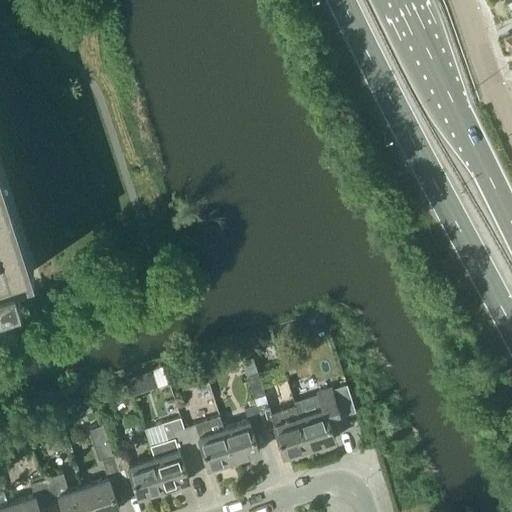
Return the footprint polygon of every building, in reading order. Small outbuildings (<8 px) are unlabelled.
[(20,280),(14,262),(33,256),(31,250),(30,251),(0,158),(0,289),(2,289),(1,286),(20,280)] [(265,344),(270,338),(267,331),(259,330),(255,336),(258,343),(265,344)] [(254,397),(265,393),(258,371),(247,374),(254,397)] [(141,372),(127,377),(133,394),(147,390),(141,372)] [(310,446),(335,438),(328,419),(340,415),(331,386),(318,390),(324,407),(299,415),(310,446)] [(272,410),(268,399),(256,403),(264,427),(274,424),(284,455),(310,446),(299,415),(295,403),(272,410)] [(264,427),(256,403),(246,407),(249,418),(224,426),(234,458),(259,450),(253,431),(264,427)] [(192,450),(203,446),(209,466),(234,458),(224,426),(200,434),(196,422),(184,426),(192,450)] [(106,434),(103,424),(90,428),(93,438),(106,434)] [(192,450),(184,426),(173,429),(179,447),(154,455),(164,487),(189,479),(181,453),(192,450)] [(164,487),(154,455),(129,463),(125,451),(114,455),(122,479),(133,475),(139,495),(164,487)] [(92,511),(106,511),(119,508),(111,483),(122,479),(114,455),(102,459),(108,476),(84,484),(92,511)] [(92,511),(84,484),(68,489),(63,472),(53,475),(42,478),(50,502),(61,499),(64,511),(92,511)] [(50,502),(42,478),(31,482),(35,494),(10,502),(13,511),(40,511),(39,506),(50,502)] [(0,511),(13,511),(10,502),(0,504),(0,511)]
